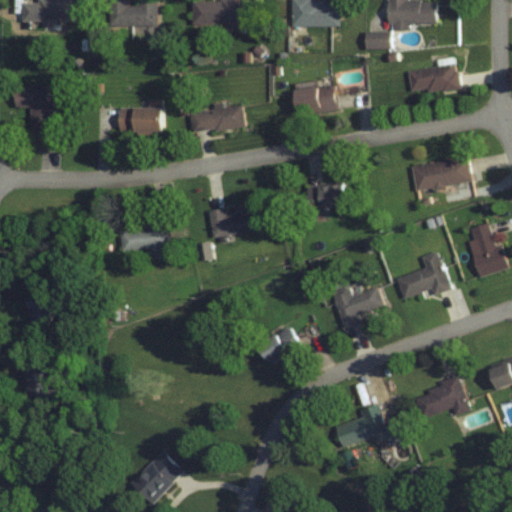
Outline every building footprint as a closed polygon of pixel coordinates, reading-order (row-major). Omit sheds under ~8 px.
[(28,22),(80,22),(79,0),(42,0),(42,2),(28,2),(28,22)] [(114,0),(115,27),(163,27),(162,0),(144,0),(144,6),(133,6),(133,0),(114,0)] [(197,0),(198,28),(243,28),(243,0),(197,0)] [(298,0),(298,27),(346,27),(346,3),(332,3),(331,0),(298,0)] [(394,0),(395,27),(444,26),(443,0),(415,1),(415,0),(394,0)] [(398,50),(398,32),(372,32),(372,50),(398,50)] [(445,67),(415,71),(418,95),(466,88),(462,60),(444,63),(445,67)] [(37,150),(59,150),(59,85),(23,85),(23,108),(37,108),(37,150)] [(309,116),(345,111),(341,85),(305,90),(309,116)] [(196,112),(199,133),(252,127),(249,104),(221,107),(221,109),(196,112)] [(173,134),(173,108),(126,108),(126,134),(173,134)] [(416,190),(472,181),(468,156),(413,165),(416,190)] [(357,206),(353,182),(314,188),(317,213),(357,206)] [(219,237),(264,231),(260,204),(242,206),(243,214),(234,215),(233,208),(216,211),(219,237)] [(155,228),(126,230),(128,251),(156,248),(157,259),(168,258),(168,247),(177,246),(175,218),(155,220),(155,228)] [(501,243),(495,245),(489,222),(469,227),(481,274),(507,268),(501,243)] [(426,268),(398,277),(405,298),(432,289),(434,294),(451,288),(438,250),(422,256),(426,268)] [(334,291),(344,327),(362,322),(359,312),(384,305),(379,286),(353,294),(351,286),(334,291)] [(58,329),(59,294),(36,294),(35,328),(58,329)] [(302,346),(289,324),(258,343),(272,365),(302,346)] [(496,387),(511,382),(511,358),(489,365),(496,387)] [(59,360),(36,360),(36,396),(74,396),(74,383),(59,384),(59,360)] [(459,376),(415,390),(423,416),(453,407),(456,415),(470,411),(459,376)] [(363,416),(336,425),(343,446),(388,431),(379,403),(361,409),(363,416)] [(154,502),(185,471),(165,450),(133,482),(154,502)]
